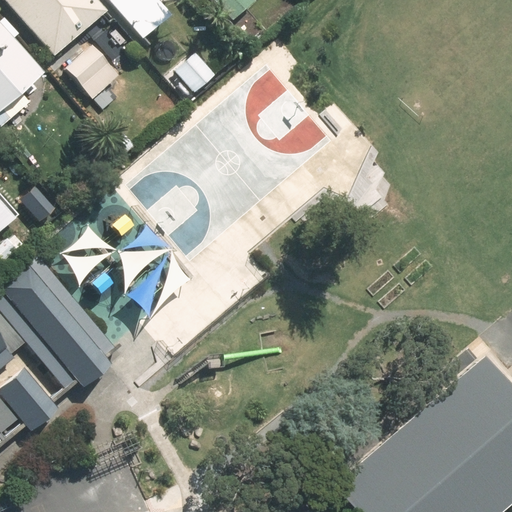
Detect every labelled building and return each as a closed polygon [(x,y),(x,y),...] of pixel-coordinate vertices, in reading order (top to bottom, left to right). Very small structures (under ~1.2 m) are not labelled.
[(0,0),(0,10),(41,61),(95,17),(80,0),(0,0)] [(95,0),(131,42),(156,21),(138,0),(95,0)] [(244,0),(203,0),(224,24),(248,4),(244,0)] [(0,120),(25,100),(15,89),(32,75),(3,40),(9,35),(0,24),(0,120)] [(87,30),(65,52),(71,58),(57,71),(87,102),(123,68),(87,30)] [(191,54),(169,72),(189,95),(210,77),(191,54)] [(0,224),(8,218),(0,207),(0,224)] [(0,279),(0,344),(21,327),(75,390),(113,358),(103,345),(28,256),(0,279)] [(511,410),(473,364),(319,491),(336,511),(497,511),(511,500),(511,410)]
